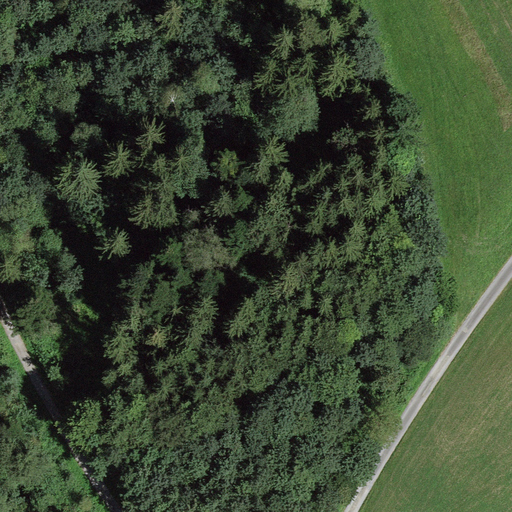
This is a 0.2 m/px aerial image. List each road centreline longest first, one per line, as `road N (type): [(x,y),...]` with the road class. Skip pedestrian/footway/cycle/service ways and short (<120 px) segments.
road 1 (residential): [(345,511),(511,274)]
road 2 (track): [(124,511),(57,416),(0,303)]
